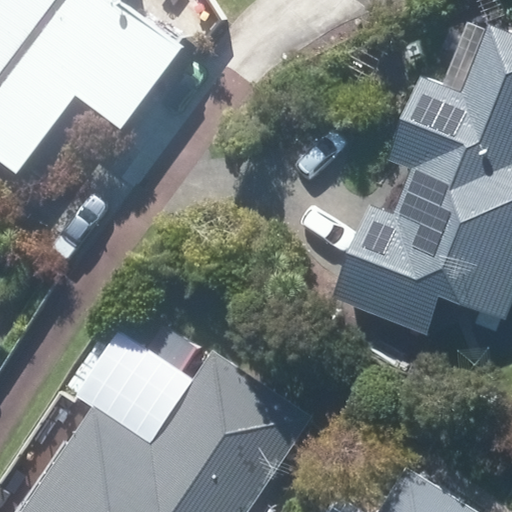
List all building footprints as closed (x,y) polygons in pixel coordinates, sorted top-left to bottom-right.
[(213,48),(150,0),(0,0),(0,125),(54,167),(110,94),(153,127),(213,48)] [(400,205),(363,298),(450,333),(466,292),(511,310),(511,26),(508,25),(480,93),(443,79),(412,158),(435,167),(417,213),(400,205)] [(0,348),(21,315),(0,301),(0,348)] [(108,410),(47,501),(63,511),(264,511),(330,416),(233,350),(184,423),(112,375),(94,401),(108,410)] [(500,511),(429,466),(400,511),(500,511)]
